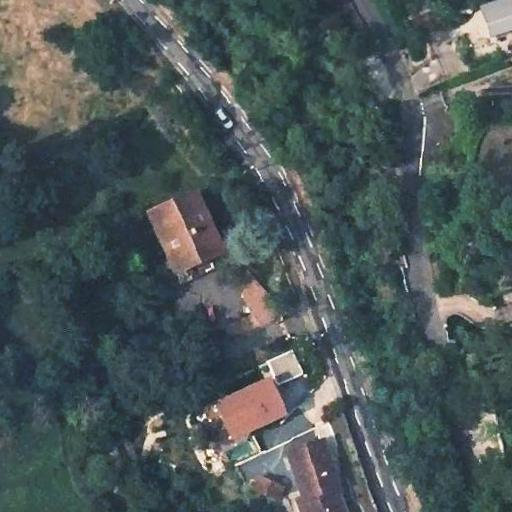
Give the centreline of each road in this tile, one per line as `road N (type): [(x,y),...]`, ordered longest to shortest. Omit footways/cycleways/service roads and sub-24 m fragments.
road 1 (tertiary): [(125,0),(223,104),(277,186),(395,511)]
road 2 (residential): [(482,511),(420,247),(409,112),(358,0)]
